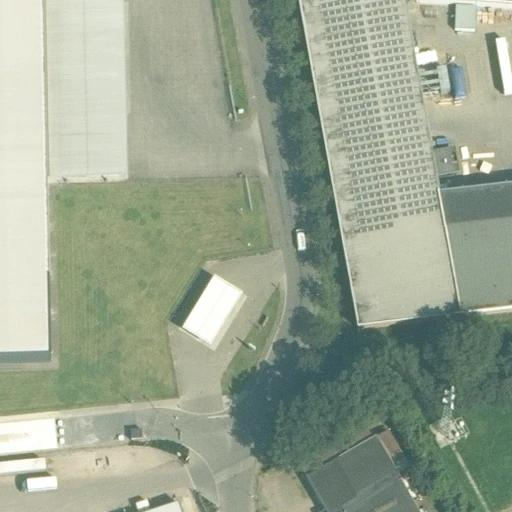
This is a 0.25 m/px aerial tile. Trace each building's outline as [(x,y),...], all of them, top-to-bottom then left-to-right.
[(0,0),(0,365),(51,364),(43,0),(0,0)] [(511,9),(511,0),(298,0),(358,331),(511,313),(511,191),(438,200),(435,180),(430,155),(402,3),(511,9)] [(463,9),(462,31),(479,31),(479,9),(463,9)] [(452,151),(430,155),(435,180),(457,176),(452,151)] [(231,294),(215,285),(182,336),(200,348),(210,353),(242,301),(231,294)] [(322,511),(415,511),(375,443),(306,483),(322,511)]
